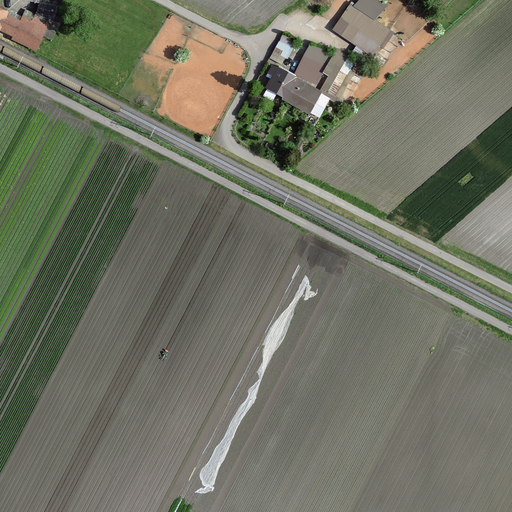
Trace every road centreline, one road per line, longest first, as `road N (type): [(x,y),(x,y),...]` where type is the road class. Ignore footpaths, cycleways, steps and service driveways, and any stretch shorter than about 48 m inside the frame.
road 1 (track): [(511,339),(0,76)]
road 2 (unclassified): [(159,0),(255,50),(222,129),(225,144),(511,291)]
